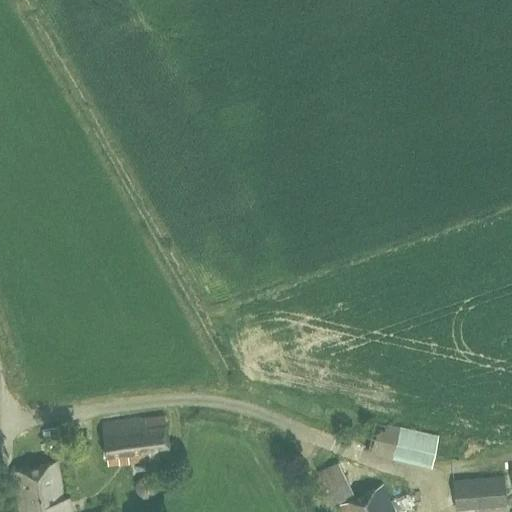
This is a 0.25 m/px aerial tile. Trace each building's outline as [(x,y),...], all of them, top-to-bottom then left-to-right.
[(108,464),(170,455),(165,414),(102,423),(108,464)] [(432,464),(440,434),(375,419),(368,450),(432,464)] [(334,504),(355,494),(339,460),(317,470),(334,504)] [(19,511),(72,511),(70,495),(63,496),(57,461),(11,470),(19,511)] [(457,508),(507,504),(505,475),(454,479),(457,508)] [(340,505),(343,511),(396,511),(382,483),(340,505)]
